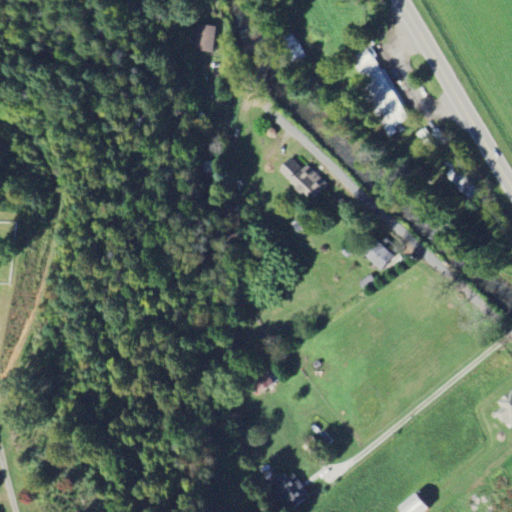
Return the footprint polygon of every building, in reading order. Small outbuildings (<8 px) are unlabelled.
[(298,63),(311,56),(296,23),(282,29),(298,63)] [(216,26),(196,24),(193,49),(214,51),(216,26)] [(362,83),(389,135),(415,121),(377,47),(356,57),(368,80),(362,83)] [(332,187),(311,164),(306,168),(297,158),(284,170),(314,204),(332,187)] [(451,171),(469,200),(480,194),(462,164),(451,171)] [(405,259),(392,246),(378,260),(390,273),(405,259)] [(258,395),(281,385),(271,364),(248,374),(258,395)] [(501,412),(511,428),(511,426),(511,394),(502,401),(507,408),(501,412)] [(310,498),(298,477),(278,488),(290,510),(310,498)] [(432,511),(438,508),(425,492),(407,507),(411,511),(432,511)]
